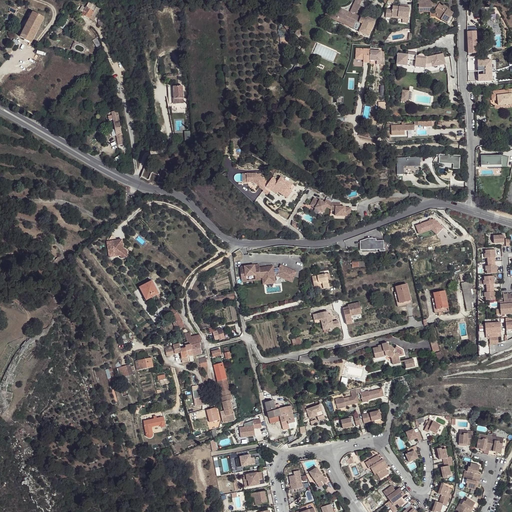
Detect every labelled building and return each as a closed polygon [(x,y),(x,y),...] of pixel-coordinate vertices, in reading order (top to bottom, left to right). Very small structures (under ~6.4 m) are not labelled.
[(423,0),(416,0),(416,3),(418,3),(417,13),(422,13),(422,12),(429,12),(429,11),(438,11),(438,14),(441,16),(442,15),(445,17),(443,21),(446,23),(451,17),(447,14),(449,11),(446,9),(447,7),(442,4),(441,6),(438,4),(431,4),(431,2),(423,2),(423,0)] [(359,3),(354,1),(349,11),(350,12),(350,13),(349,15),(348,17),(342,14),(333,10),(331,9),(328,17),(351,28),(354,21),(361,24),(358,32),(367,36),(374,20),(365,16),(364,18),(353,13),(354,12),(355,13),(356,12),(361,14),(364,7),(359,4),(359,3)] [(335,6),(333,10),(342,14),(342,12),(349,15),(350,13),(335,6)] [(401,19),(407,20),(408,8),(391,6),(390,16),(401,17),(401,19)] [(85,7),(83,11),(87,13),(85,17),(89,19),(93,11),(85,7)] [(24,32),(21,36),(20,38),(32,43),(44,18),(33,13),(24,32)] [(468,33),(469,54),(477,54),(476,33),(473,33),(468,33)] [(17,45),(12,42),(4,50),(9,54),(17,45)] [(369,50),(365,50),(354,50),(353,60),(362,60),(362,63),(369,63),(369,61),(369,51),(369,50)] [(380,64),(384,64),(384,51),(381,51),(369,51),(369,61),(376,61),(379,61),(380,64)] [(407,54),(396,53),(394,65),(405,66),(406,60),(414,61),(413,67),(424,68),(424,63),(426,64),(430,63),(431,67),(443,64),(441,53),(425,57),(423,57),(423,56),(422,54),(420,54),(418,54),(417,56),(415,55),(415,52),(407,51),(407,54)] [(24,80),(31,84),(39,71),(32,67),(24,80)] [(44,98),(50,103),(66,87),(60,82),(44,98)] [(172,87),(173,104),(182,104),(181,86),(172,87)] [(405,97),(407,98),(408,87),(401,87),(400,98),(405,99),(405,97)] [(511,89),(508,90),(509,95),(488,97),(488,102),(497,101),(498,106),(511,104),(511,89)] [(122,135),(117,111),(116,111),(112,112),(112,113),(113,119),(116,136),(122,135)] [(412,124),(389,125),(390,135),(403,135),(403,131),(413,130),(412,124)] [(460,156),(439,154),(439,163),(453,164),(453,169),(459,169),(460,156)] [(420,157),(397,158),(397,175),(421,174),(420,157)] [(263,191),(269,182),(254,172),(245,172),(244,180),(240,180),(237,179),(236,183),(246,183),(246,184),(256,192),(259,188),(263,191)] [(278,182),(272,178),(269,182),(263,191),(262,193),(267,196),(271,191),(272,188),(277,192),(278,192),(280,189),(285,192),(287,189),(292,192),(295,187),(281,178),(278,182)] [(287,199),(292,192),(287,189),(285,192),(280,189),(278,192),(287,199)] [(331,208),(332,202),(326,199),(324,203),(318,200),(318,201),(312,199),(309,206),(323,212),(326,206),(331,208)] [(340,200),(332,201),(332,202),(331,208),(331,211),(336,211),(336,215),(351,214),(351,205),(344,206),(344,205),(340,205),(340,200)] [(503,234),(493,235),(493,243),(504,242),(503,234)] [(369,239),(361,242),(361,250),(380,250),(380,252),(386,252),(386,249),(384,250),(385,241),(377,241),(377,239),(369,239)] [(109,257),(120,256),(119,249),(124,248),(122,240),(107,242),(109,257)] [(121,258),(128,257),(127,250),(124,248),(119,249),(120,256),(121,258)] [(489,259),(489,262),(496,262),(496,258),(497,258),(496,250),(486,251),(486,254),(485,255),(486,259),(489,259)] [(496,262),(489,262),(489,267),(486,267),(486,271),(487,271),(488,275),(498,274),(497,266),(496,266),(496,262)] [(257,263),(239,265),(240,274),(244,273),(253,273),(257,272),(257,275),(261,275),(261,279),(272,278),(272,274),(275,273),(289,280),(292,274),(286,272),(287,268),(279,264),(278,266),(271,267),(257,269),(257,267),(257,263)] [(327,276),(312,278),(314,287),(312,287),(313,292),(324,290),(323,288),(329,287),(328,281),(327,276)] [(487,285),(487,289),(495,288),(494,284),(495,284),(495,276),(484,277),(485,281),(484,281),(484,285),(487,285)] [(157,294),(150,281),(138,288),(143,298),(150,294),(151,297),(154,296),(157,294)] [(461,283),(467,311),(474,309),(473,303),(474,302),(471,290),(474,290),(472,281),(461,283)] [(407,282),(396,285),(397,290),(400,302),(411,299),(412,299),(407,282)] [(495,288),(487,289),(488,293),(485,293),(485,298),(486,298),(487,301),(497,300),(496,292),(495,292),(495,288)] [(434,294),(437,311),(449,308),(445,292),(434,294)] [(235,298),(234,294),(210,298),(210,303),(235,298)] [(499,308),(499,314),(508,314),(507,300),(503,300),(503,303),(503,304),(499,305),(499,308)] [(346,307),(343,308),(346,322),(352,321),(351,316),(358,314),(358,313),(362,312),(359,302),(348,305),(348,307),(348,308),(347,308),(346,307)] [(179,319),(173,309),(170,311),(174,320),(175,321),(179,319)] [(328,311),(316,314),(318,320),(321,319),(323,318),(325,329),(339,326),(338,321),(332,322),(331,316),(329,317),(328,314),(328,311)] [(178,327),(179,330),(185,327),(180,319),(179,319),(175,321),(176,322),(178,327)] [(494,332),(494,321),(486,322),(487,333),(494,332)] [(494,321),(494,332),(502,331),(502,321),(494,321)] [(201,343),(199,335),(198,336),(186,338),(187,340),(188,346),(191,345),(200,344),(201,343)] [(302,344),(300,337),(292,339),(293,346),(302,344)] [(439,350),(436,339),(430,341),(433,352),(439,350)] [(379,347),(373,348),(376,357),(389,355),(392,358),(394,364),(401,363),(398,352),(395,353),(394,351),(396,348),(389,344),(389,342),(385,343),(383,344),(378,345),(379,347)] [(200,346),(200,344),(191,345),(194,356),(202,354),(200,346)] [(194,356),(191,345),(188,346),(185,347),(185,348),(187,357),(190,356),(194,356)] [(16,349),(9,346),(6,351),(13,355),(16,349)] [(211,350),(212,352),(213,357),(221,355),(220,351),(219,347),(213,348),(212,349),(211,350)] [(389,355),(376,357),(377,361),(385,359),(390,361),(391,366),(401,364),(401,363),(394,364),(392,358),(389,355)] [(3,357),(0,362),(0,376),(9,360),(3,357)] [(414,358),(405,360),(407,367),(416,365),(414,358)] [(154,368),(152,359),(136,362),(138,372),(154,368)] [(227,379),(223,363),(214,365),(218,381),(227,379)] [(121,380),(130,376),(127,367),(118,370),(121,380)] [(110,383),(116,382),(115,379),(116,378),(113,369),(106,371),(110,383)] [(227,379),(218,381),(222,397),(231,395),(227,379)] [(361,392),(364,402),(372,400),(371,399),(371,397),(374,396),(375,398),(384,395),(382,387),(369,391),(369,390),(361,392)] [(191,390),(192,394),(196,394),(197,397),(200,396),(199,388),(191,390)] [(352,396),(347,397),(348,399),(344,400),(344,398),(343,397),(336,399),(338,409),(346,407),(346,406),(360,402),(356,389),(351,390),(352,396)] [(202,405),(200,396),(197,397),(196,394),(192,394),(195,407),(202,405)] [(236,421),(231,400),(223,402),(222,402),(225,410),(221,412),(224,424),(236,421)] [(268,413),(275,411),(274,406),(273,401),(266,403),(268,413)] [(323,414),(321,405),(307,409),(309,418),(317,416),(323,414)] [(295,422),(291,407),(285,408),(280,410),(275,411),(268,413),(271,425),(282,423),(288,422),(289,424),(295,422)] [(219,420),(216,408),(207,410),(207,413),(210,423),(219,420)] [(372,423),(382,420),(380,412),(370,414),(372,422),(372,423)] [(155,420),(145,422),(146,427),(145,427),(148,437),(148,438),(149,439),(151,439),(152,439),(153,438),(154,437),(155,436),(154,434),(153,429),(161,427),(161,428),(162,428),(163,429),(164,428),(165,428),(166,427),(167,426),(167,425),(166,425),(165,418),(158,419),(157,417),(154,417),(155,420)] [(361,425),(359,417),(354,418),(355,419),(351,420),(351,419),(341,421),(343,429),(361,425)] [(441,426),(430,420),(424,431),(428,433),(429,430),(432,432),(432,431),(434,431),(433,433),(437,435),(441,426)] [(250,426),(239,427),(240,435),(246,434),(247,436),(254,435),(254,428),(258,428),(257,422),(253,422),(253,425),(250,426)] [(289,424),(288,422),(282,423),(283,431),(290,429),(289,424)] [(422,439),(419,432),(415,434),(414,430),(406,433),(408,439),(411,438),(412,441),(417,439),(418,441),(422,439)] [(471,447),(472,431),(460,431),(459,445),(468,445),(468,447),(471,447)] [(496,436),(492,436),(491,438),(489,453),(493,454),(493,452),(497,453),(497,454),(502,455),(504,440),(496,438),(496,436)] [(489,453),(491,438),(488,438),(487,441),(483,440),(483,442),(479,441),(478,451),(481,451),(482,450),(485,450),(485,452),(484,455),(488,455),(489,453)] [(415,447),(408,450),(409,454),(406,456),(409,463),(416,460),(414,457),(417,456),(415,452),(417,451),(415,447)] [(442,464),(450,462),(449,458),(446,458),(444,450),(440,451),(440,449),(436,450),(437,458),(441,457),(442,459),(442,464)] [(250,454),(239,456),(241,466),(255,464),(253,457),(250,457),(250,454)] [(373,471),(387,463),(384,459),(383,461),(380,462),(378,459),(381,458),(379,454),(366,462),(370,468),(371,468),(373,471)] [(450,462),(442,464),(443,467),(443,469),(440,470),(442,479),(445,478),(445,476),(449,475),(448,466),(451,466),(450,462)] [(387,463),(373,471),(375,475),(378,474),(381,480),(391,474),(389,470),(387,471),(386,469),(387,468),(389,467),(387,463)] [(470,468),(468,476),(482,479),(483,476),(479,475),(478,474),(479,471),(480,471),(481,467),(472,464),(471,469),(470,468)] [(317,467),(310,471),(317,483),(322,481),(323,484),(327,482),(322,474),(321,474),(317,467)] [(294,475),(289,476),(291,490),(298,488),(298,492),(305,490),(304,483),(302,483),(299,470),(294,471),(294,475)] [(262,473),(248,476),(249,482),(250,482),(251,487),(265,484),(262,473)] [(480,483),(481,483),(482,479),(468,476),(467,479),(470,480),(469,484),(470,484),(469,488),(478,491),(479,486),(478,485),(479,482),(480,483)] [(391,500),(405,490),(403,487),(398,490),(397,491),(396,489),(397,488),(394,484),(385,491),(391,500)] [(440,499),(447,502),(449,498),(446,497),(449,489),(444,487),(445,486),(441,484),(438,492),(442,494),(441,495),(440,499)] [(266,490),(254,492),(256,505),(269,503),(266,490)] [(405,490),(391,500),(398,509),(407,502),(405,498),(403,499),(402,497),(403,496),(408,493),(405,490)] [(370,495),(366,497),(373,509),(377,506),(370,495)] [(447,502),(440,499),(439,503),(438,505),(435,504),(431,511),(435,511),(440,511),(443,505),(446,506),(447,502)] [(461,505),(459,508),(465,511),(473,511),(471,511),(473,508),(474,509),(477,504),(468,499),(466,503),(465,502),(463,506),(461,505)] [(398,509),(391,500),(388,502),(395,511),(398,509)] [(334,511),(331,503),(321,507),(323,511),(334,511)]
